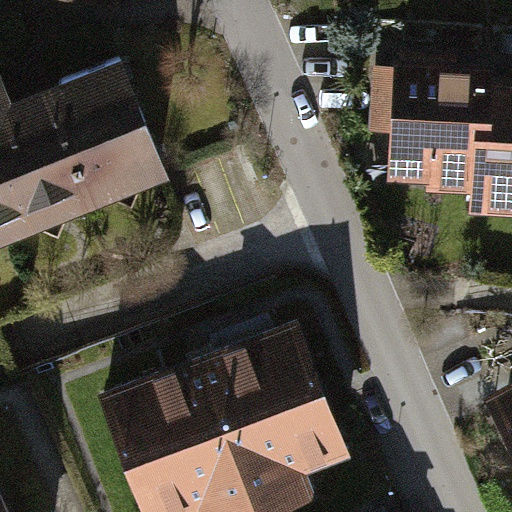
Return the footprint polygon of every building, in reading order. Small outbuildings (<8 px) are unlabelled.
[(0,0),(0,247),(199,172),(151,47),(35,92),(0,0)] [(479,68),(388,66),(386,181),(431,182),(431,196),(477,197),(479,82),(479,68)] [(511,82),(479,82),(477,197),(477,219),(511,219),(511,82)] [(317,316),(114,398),(160,511),(299,511),(339,496),(329,470),(373,453),(317,316)] [(511,391),(488,405),(511,448),(511,391)] [(32,511),(18,480),(0,488),(0,511),(32,511)]
